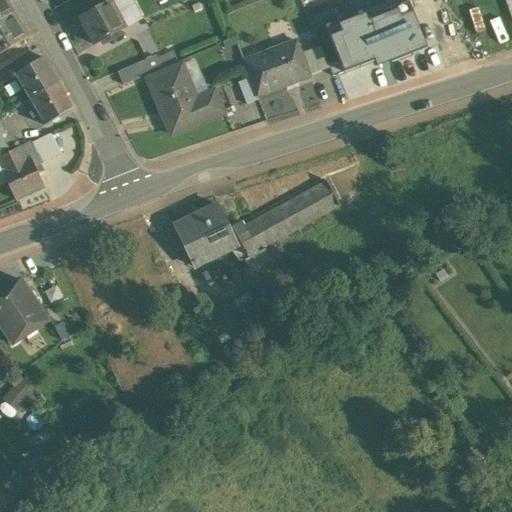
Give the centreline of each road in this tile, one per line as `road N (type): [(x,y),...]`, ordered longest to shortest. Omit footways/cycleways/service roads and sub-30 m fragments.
road 1 (tertiary): [(126,196),(511,71)]
road 2 (residential): [(27,0),(126,196)]
road 3 (tertiary): [(0,244),(126,196)]
